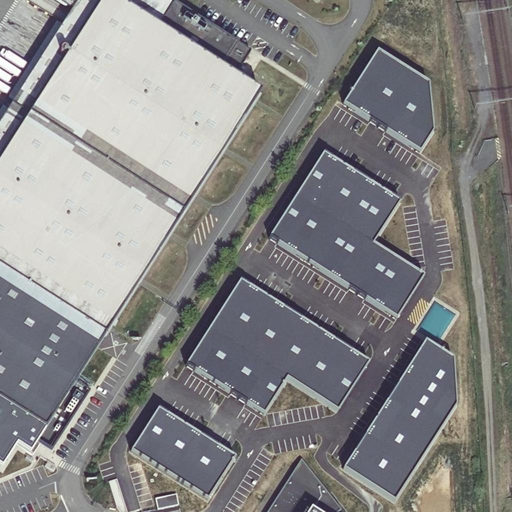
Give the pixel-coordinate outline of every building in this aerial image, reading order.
[(250,52),(168,0),(54,0),(55,0),(71,13),(0,125),(0,269),(105,337),(259,94),(235,79),(250,52)] [(376,53),(344,105),(420,153),(433,132),(428,86),(376,53)] [(399,203),(324,155),(270,237),(396,319),(422,278),(372,245),(399,203)] [(76,382),(105,337),(0,269),(0,465),(2,467),(16,445),(31,454),(37,444),(76,382)] [(241,284),(187,365),(263,414),(286,379),(337,411),(367,365),(241,284)] [(425,343),(344,470),(394,502),(456,404),(452,360),(425,343)] [(90,391),(76,382),(37,444),(52,453),(90,391)] [(234,458),(159,410),(132,453),(207,501),(234,458)] [(335,511),(295,462),(263,511),(335,511)] [(155,499),(157,510),(179,506),(177,495),(155,499)]
